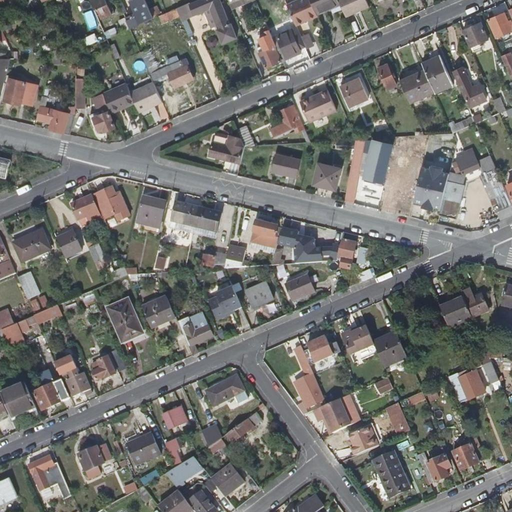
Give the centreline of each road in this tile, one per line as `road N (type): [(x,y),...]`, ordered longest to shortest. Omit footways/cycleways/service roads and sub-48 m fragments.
road 1 (residential): [(119,161),(483,0)]
road 2 (residential): [(119,161),(472,249)]
road 3 (residential): [(240,348),(0,455)]
road 4 (residential): [(472,249),(240,348)]
road 5 (residential): [(240,348),(319,461)]
road 6 (residential): [(0,213),(119,161)]
road 7 (residential): [(0,133),(119,161)]
